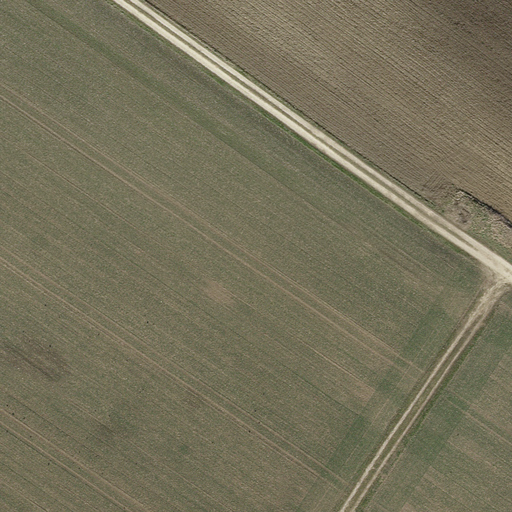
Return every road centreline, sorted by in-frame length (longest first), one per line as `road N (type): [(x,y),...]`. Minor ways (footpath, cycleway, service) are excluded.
road 1 (track): [(127,0),(511,273)]
road 2 (track): [(348,511),(509,272)]
